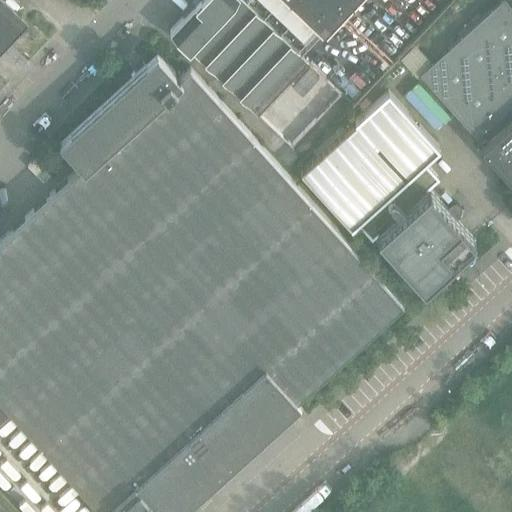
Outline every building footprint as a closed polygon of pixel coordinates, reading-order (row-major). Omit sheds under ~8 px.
[(0,0),(0,37),(21,16),(4,0),(0,0)] [(341,94),(244,0),(197,0),(169,30),(290,146),(341,94)] [(298,0),(322,22),(342,0),(298,0)] [(511,180),(511,8),(504,0),(498,0),(442,51),(440,48),(429,58),(431,61),(418,72),(478,139),(481,136),(485,141),(480,145),(511,180)] [(178,77),(160,55),(157,51),(145,62),(134,71),(58,140),(61,144),(76,160),(81,165),(75,170),(66,178),(55,188),(45,197),(33,208),(24,217),(12,227),(0,238),(0,420),(11,410),(83,489),(101,508),(100,509),(102,511),(176,511),(299,400),(296,397),(402,301),(290,178),(188,68),(178,77)] [(443,128),(451,120),(453,119),(421,83),(411,91),(443,128)] [(351,226),(426,157),(437,147),(385,90),(299,170),(351,226)] [(371,237),(426,188),(437,178),(423,163),(357,223),(371,237)] [(423,285),(474,239),(454,219),(458,215),(458,212),(451,205),(447,205),(444,208),(427,190),(378,234),(423,285)]
